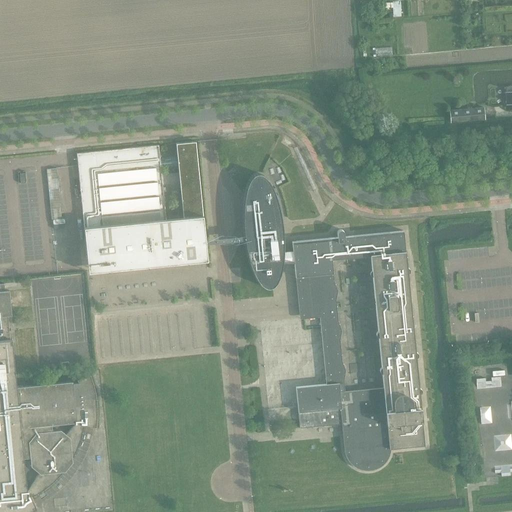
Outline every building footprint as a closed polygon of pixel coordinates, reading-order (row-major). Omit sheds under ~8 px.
[(384,10),(384,8),(393,7),(393,17),(401,16),(401,1),(392,1),(392,2),(384,3),(381,3),(381,10),(384,10)] [(449,111),(451,123),(485,119),(484,107),(449,111)] [(159,145),(76,153),(78,166),(87,258),(88,272),(208,261),(207,255),(206,244),(206,239),(196,141),(176,143),(176,144),(177,156),(160,158),(159,145)] [(52,223),(63,222),(58,167),(47,168),(52,223)] [(247,187),(246,191),(245,195),(245,199),(244,208),(244,218),(244,228),(244,234),(245,239),(246,244),(247,252),(249,259),(251,266),(253,271),(255,276),(258,280),(259,281),(260,283),(261,284),(262,285),(263,286),(265,287),(265,288),(266,288),(267,288),(268,288),(269,288),(270,288),(271,288),(272,288),(272,287),(273,287),(274,286),(275,285),(276,284),(277,283),(277,282),(279,279),(280,277),(281,274),(281,271),(282,268),(283,265),(294,263),(295,277),(308,276),(312,318),(319,317),(326,384),(296,387),(300,428),(342,424),(344,449),(345,451),(345,453),(346,455),(347,457),(348,459),(349,460),(350,462),(351,464),(353,465),(354,466),(356,467),(358,468),(360,469),(362,469),(364,470),(366,470),(367,470),(370,470),(372,470),(374,469),(375,469),(377,468),(379,467),(381,466),(382,465),(384,463),(385,462),(386,460),(387,458),(388,456),(389,455),(390,453),(390,451),(390,449),(425,445),(403,231),(344,237),(344,233),(344,232),(344,231),(343,231),(343,230),(342,230),(341,230),(341,229),(340,229),(340,230),(339,230),(338,230),(338,231),(337,231),(337,232),(337,233),(337,237),(292,242),(293,251),(284,252),(284,250),(284,249),(284,248),(284,247),(284,244),(284,242),(284,241),(284,238),(284,235),(283,229),(283,227),(283,226),(282,223),(282,220),(281,216),(281,215),(281,212),(280,210),(279,205),(277,199),(276,194),(274,190),(272,187),(272,185),(271,184),(270,183),(270,182),(269,181),(268,180),(267,179),(267,178),(266,177),(265,176),(263,175),(262,175),(261,174),(260,174),(259,174),(257,174),(256,174),(255,175),(254,175),(252,177),(251,179),(250,181),(249,183),(248,185),(247,187)] [(403,225),(356,231),(357,234),(404,229),(403,225)] [(0,511),(28,511),(37,508),(31,497),(38,493),(44,489),(50,485),(56,479),(63,472),(65,472),(73,463),(72,458),(73,458),(74,455),(78,447),(80,440),(84,426),(96,428),(97,418),(97,409),(97,401),(95,392),(93,383),(90,374),(77,380),(78,382),(73,382),(73,381),(17,387),(12,339),(10,339),(8,316),(12,315),(9,290),(5,291),(4,283),(0,283),(0,511)] [(503,365),(491,366),(492,376),(504,375),(503,365)] [(502,386),(501,376),(477,377),(478,387),(502,386)]
